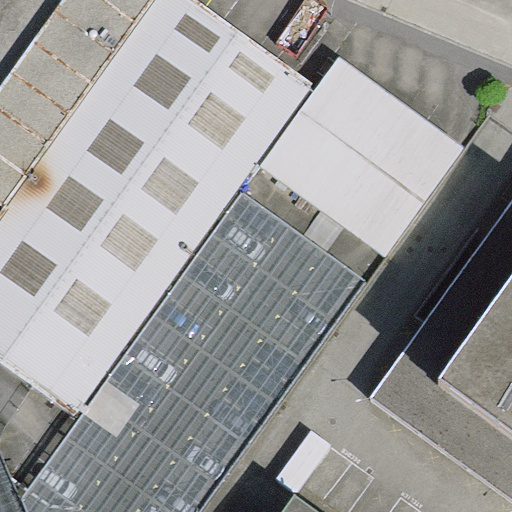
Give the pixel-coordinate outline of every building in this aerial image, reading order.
[(160,0),(6,214),(0,222),(0,363),(76,419),(241,192),(314,89),(195,0),(160,0)] [(0,0),(0,209),(6,214),(160,0),(0,0)] [(354,97),(329,78),(265,167),(367,240),(441,138),(364,83),(354,97)] [(201,511),(364,280),(241,192),(22,498),(0,451),(0,511),(201,511)] [(511,208),(377,405),(511,502),(511,208)] [(311,511),(295,500),(286,511),(311,511)]
